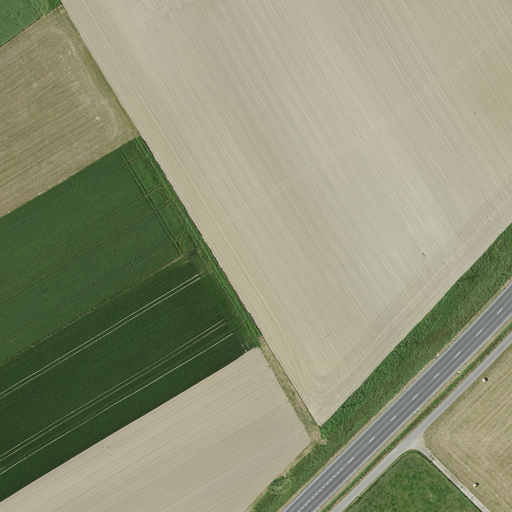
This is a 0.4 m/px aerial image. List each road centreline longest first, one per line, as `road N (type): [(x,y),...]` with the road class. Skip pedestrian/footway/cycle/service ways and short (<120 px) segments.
road 1 (primary): [(298,511),(511,298)]
road 2 (unclassified): [(511,336),(335,511)]
